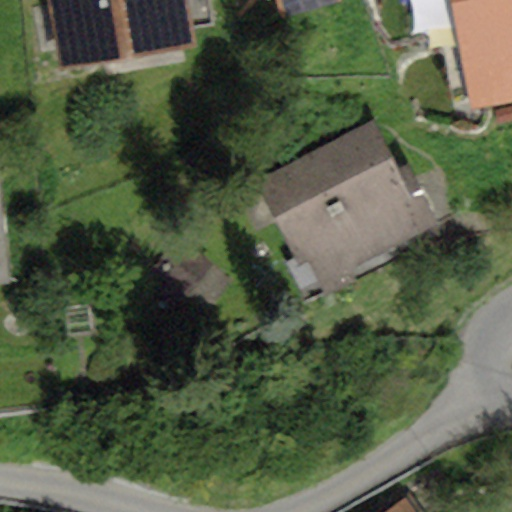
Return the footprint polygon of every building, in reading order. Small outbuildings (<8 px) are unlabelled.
[(187,0),(47,0),(60,70),(195,46),(187,0)] [(340,0),(274,0),(280,19),(341,2),(340,0)] [(511,0),(453,0),(473,103),(511,95),(511,0)] [(375,123),(255,181),(297,266),(310,260),(320,281),(437,224),(409,166),(398,171),(375,123)] [(0,182),(0,284),(11,283),(0,182)] [(413,511),(404,498),(383,511),(413,511)]
